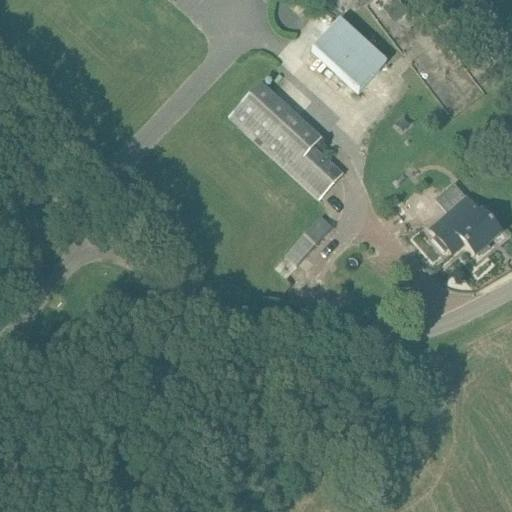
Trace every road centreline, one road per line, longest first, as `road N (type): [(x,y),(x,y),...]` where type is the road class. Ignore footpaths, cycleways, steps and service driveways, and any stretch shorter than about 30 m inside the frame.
road 1 (unclassified): [(511,293),(417,341),(332,342),(204,310),(96,238)]
road 2 (unclassified): [(96,238),(0,348)]
road 3 (unclassified): [(96,238),(0,147)]
